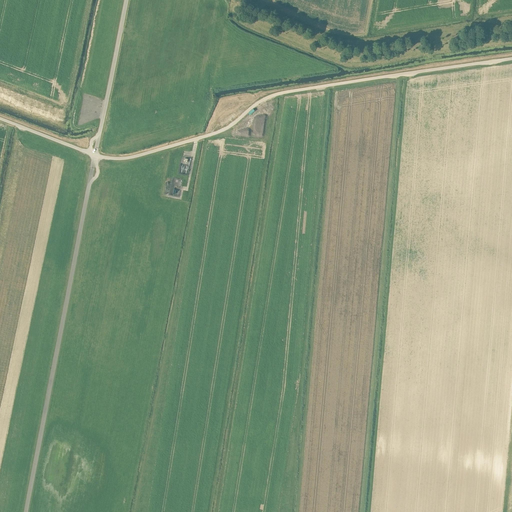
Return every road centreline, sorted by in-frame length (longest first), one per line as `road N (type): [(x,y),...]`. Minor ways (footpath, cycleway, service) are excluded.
road 1 (unclassified): [(95,154),(128,157),(216,132),(273,94),(511,58)]
road 2 (track): [(228,0),(247,24),(344,62),(511,41)]
road 3 (track): [(266,11),(348,44),(511,19)]
